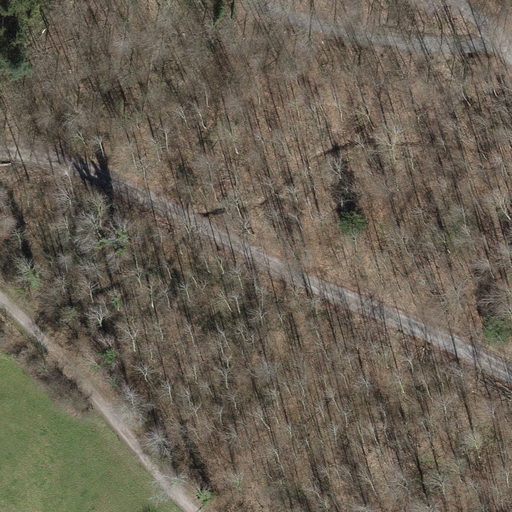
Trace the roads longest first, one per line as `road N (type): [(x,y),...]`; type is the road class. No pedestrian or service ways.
road 1 (track): [(511,373),(155,199),(51,157),(0,153)]
road 2 (track): [(196,511),(0,299)]
road 3 (track): [(511,47),(379,37),(281,13),(260,0)]
